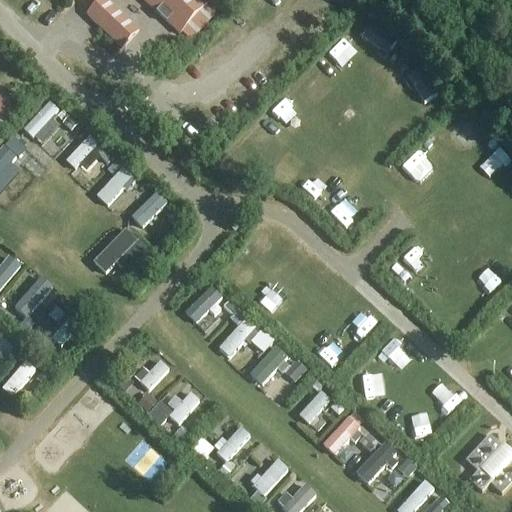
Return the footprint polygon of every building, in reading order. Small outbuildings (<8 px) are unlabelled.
[(87,18),(122,50),(138,33),(104,0),(87,18)] [(140,0),(179,36),(189,46),(216,17),(206,8),(213,0),(140,0)] [(336,45),(320,61),(327,68),(343,53),(336,45)] [(372,61),(385,77),(404,61),(391,45),(372,61)] [(411,103),(427,94),(417,77),(401,86),(411,103)] [(289,132),(303,117),(280,96),(267,111),(289,132)] [(0,127),(11,112),(0,104),(0,127)] [(44,105),(27,126),(55,150),(73,129),(44,105)] [(393,143),(410,130),(397,112),(380,126),(393,143)] [(33,163),(16,147),(23,141),(14,132),(0,145),(0,149),(24,173),(33,163)] [(414,173),(433,153),(423,144),(404,164),(414,173)] [(68,168),(77,178),(101,156),(92,146),(68,168)] [(493,150),(475,168),(485,178),(503,160),(493,150)] [(314,163),(292,188),(309,203),(331,179),(314,163)] [(96,191),(106,202),(128,180),(118,170),(96,191)] [(511,173),(510,172),(498,186),(510,197),(511,194),(511,173)] [(348,194),(325,215),(339,229),(361,208),(348,194)] [(168,218),(148,202),(133,220),(153,236),(168,218)] [(262,253),(274,235),(254,223),(243,241),(262,253)] [(121,235),(94,260),(105,272),(131,247),(121,235)] [(404,291),(421,273),(406,260),(390,278),(404,291)] [(246,282),(246,267),(228,268),(228,282),(246,282)] [(7,308),(18,320),(43,297),(32,285),(7,308)] [(460,326),(475,312),(452,288),(437,302),(460,326)] [(207,304),(214,299),(207,290),(175,315),(186,328),(210,308),(207,304)] [(511,334),(511,333),(511,302),(496,317),(511,334)] [(229,303),(223,309),(232,317),(238,311),(229,303)] [(238,313),(230,322),(237,328),(245,319),(238,313)] [(34,327),(27,320),(20,328),(27,335),(34,327)] [(41,323),(34,331),(43,339),(50,332),(41,323)] [(233,326),(213,352),(227,362),(247,336),(233,326)] [(142,396),(164,371),(153,361),(131,386),(142,396)] [(15,362),(0,382),(0,399),(5,403),(28,372),(15,362)] [(305,372),(295,364),(287,374),(297,382),(305,372)] [(44,372),(36,383),(44,389),(53,379),(44,372)] [(511,397),(511,378),(502,387),(511,397)] [(380,382),(360,405),(376,420),(397,397),(380,382)] [(302,428),(320,402),(309,394),(291,420),(302,428)] [(170,430),(193,404),(182,395),(159,420),(170,430)] [(157,405),(147,396),(137,407),(147,416),(157,405)] [(404,443),(419,427),(402,412),(388,428),(404,443)] [(311,448),(325,461),(356,431),(343,418),(311,448)] [(187,435),(181,429),(173,438),(179,444),(187,435)] [(367,436),(359,445),(370,454),(378,446),(367,436)] [(466,464),(478,475),(470,483),(482,495),(490,486),(501,497),(511,485),(511,455),(503,447),(501,449),(490,438),(466,464)] [(416,470),(407,461),(397,472),(406,481),(416,470)] [(225,481),(234,471),(230,467),(227,464),(218,474),(225,481)] [(410,481),(394,495),(408,510),(423,496),(410,481)] [(273,511),(295,511),(305,503),(294,492),(273,511)] [(257,511),(266,503),(256,495),(248,504),(257,511)] [(440,499),(434,505),(441,511),(443,511),(448,507),(440,499)]
